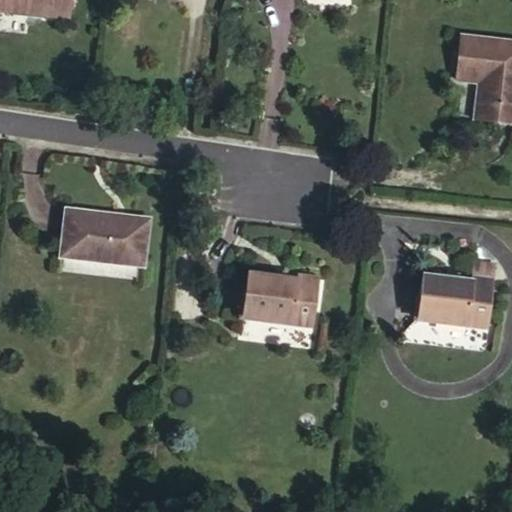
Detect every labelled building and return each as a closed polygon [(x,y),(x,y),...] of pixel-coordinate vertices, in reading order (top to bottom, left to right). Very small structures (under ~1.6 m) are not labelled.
[(0,0),(0,3),(72,10),(72,0),(0,0)] [(511,45),(462,39),(456,82),(480,85),(476,121),(511,126),(511,45)] [(148,225),(68,213),(62,260),(141,270),(148,225)] [(474,265),(473,280),(494,284),(496,267),(474,265)] [(284,284),(255,280),(248,323),(299,331),(300,326),(319,329),(325,286),(306,282),(304,291),(283,287),(284,284)] [(424,281),(419,324),(469,330),(469,325),(489,328),(495,284),(494,284),(473,280),(471,290),(453,288),(454,286),(424,281)] [(469,330),(419,324),(400,338),(398,345),(477,356),(492,345),(495,328),(489,328),(469,325),(469,330)]
